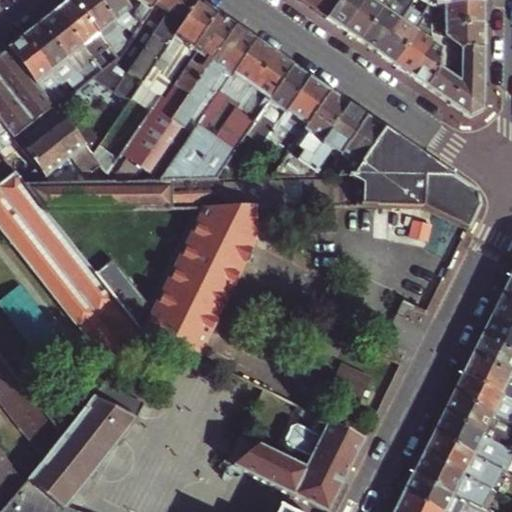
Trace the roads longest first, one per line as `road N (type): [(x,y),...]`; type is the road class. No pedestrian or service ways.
road 1 (tertiary): [(354,511),(511,196)]
road 2 (residential): [(242,0),(511,184)]
